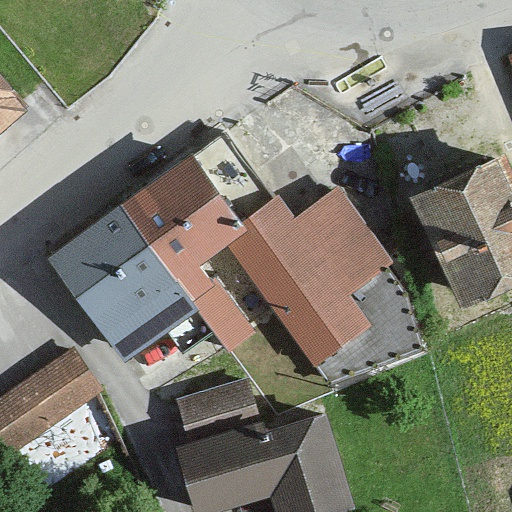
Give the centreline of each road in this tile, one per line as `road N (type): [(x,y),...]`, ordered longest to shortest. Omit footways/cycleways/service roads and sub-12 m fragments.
road 1 (residential): [(280,20),(182,74),(0,227)]
road 2 (tertiary): [(280,20),(458,0)]
